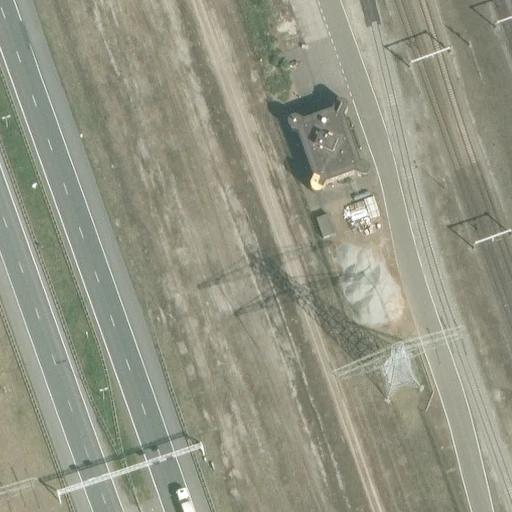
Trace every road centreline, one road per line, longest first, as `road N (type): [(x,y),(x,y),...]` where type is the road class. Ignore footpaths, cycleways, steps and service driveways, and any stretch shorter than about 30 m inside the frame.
road 1 (trunk): [(178,511),(0,9)]
road 2 (trunk): [(0,222),(103,511)]
